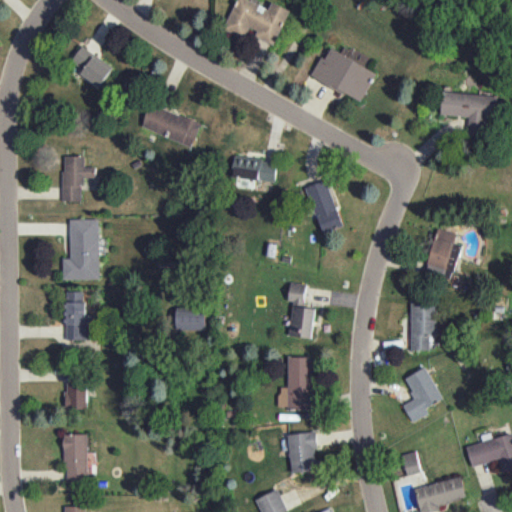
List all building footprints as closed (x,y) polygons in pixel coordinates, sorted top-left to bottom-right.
[(292,10),(274,1),(270,9),(251,0),(237,0),(224,28),(245,38),(250,26),(258,30),(256,36),(275,45),(292,10)] [(100,86),(113,67),(82,46),(73,59),(85,68),(81,73),(100,86)] [(377,72),(330,47),(315,77),(361,101),(377,72)] [(441,114),(469,116),(468,133),(490,135),(491,117),(498,117),(500,95),(443,91),(441,114)] [(202,122),(150,104),(142,127),(193,145),(202,122)] [(85,156),(63,155),(63,200),(83,200),(83,177),(96,177),(96,166),(85,166),(85,156)] [(278,161),(236,155),(233,175),(275,182),(278,161)] [(307,186),(321,232),(342,226),(328,179),(307,186)] [(98,218),(70,219),(70,257),(63,258),(63,279),(100,278),(98,218)] [(458,232),(437,228),(426,274),(452,280),(460,246),(455,245),(458,232)] [(312,337),(316,308),(304,306),(307,283),(291,281),(289,300),(293,301),(289,335),(312,337)] [(87,339),(86,291),(65,291),(66,339),(87,339)] [(412,350),(430,350),(430,334),(438,334),(437,302),(411,302),(412,350)] [(206,330),(207,307),(177,307),(177,329),(206,330)] [(313,356),(289,356),(288,387),(280,386),(279,407),(312,408),(313,356)] [(405,377),(416,398),(403,404),(413,421),(429,412),(426,407),(444,398),(426,366),(405,377)] [(87,407),(87,382),(66,382),(65,407),(87,407)] [(314,431),(288,434),(293,472),(319,469),(314,431)] [(511,469),(511,432),(493,438),(491,432),(481,435),(483,441),(467,446),(473,466),(499,459),(503,473),(511,469)] [(87,433),(65,434),(65,481),(88,481),(87,433)] [(407,474),(421,472),(417,451),(403,453),(407,474)] [(415,487),(420,511),(429,511),(441,509),(440,503),(466,498),(462,476),(415,487)] [(256,499),(262,511),(283,511),(288,510),(278,489),(256,499)]
